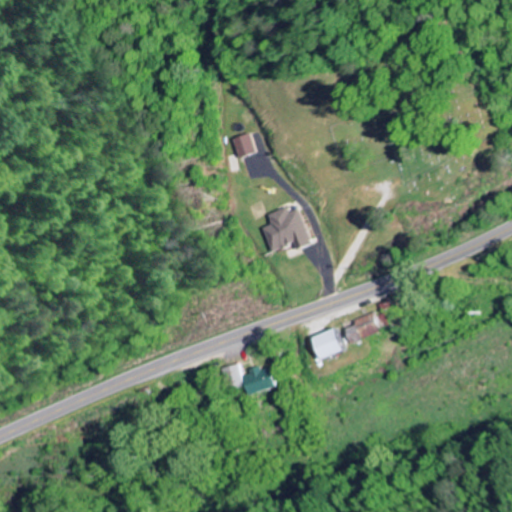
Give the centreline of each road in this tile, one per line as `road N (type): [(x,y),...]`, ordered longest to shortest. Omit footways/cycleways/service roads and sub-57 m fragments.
road 1 (secondary): [(0,434),(182,356),(415,272),(511,226)]
road 2 (residential): [(331,302),(336,280),(392,190)]
